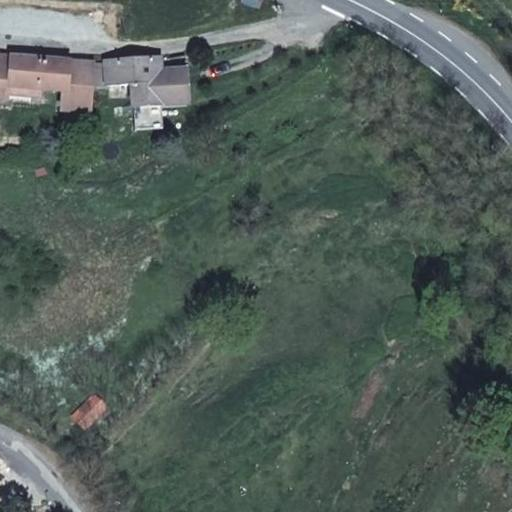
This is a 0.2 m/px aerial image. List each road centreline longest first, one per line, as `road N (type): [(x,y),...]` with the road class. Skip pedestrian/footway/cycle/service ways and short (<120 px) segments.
road 1 (unclassified): [(331,0),(269,29),(196,42),(0,41)]
road 2 (secondary): [(349,0),(436,47),(511,121)]
